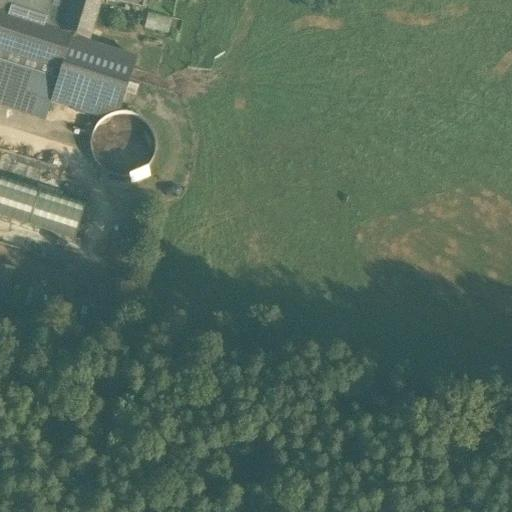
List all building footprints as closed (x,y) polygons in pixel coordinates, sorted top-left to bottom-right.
[(0,0),(0,15),(60,35),(70,0),(0,0)] [(70,0),(60,35),(71,38),(70,40),(87,46),(101,0),(70,0)] [(101,0),(142,10),(144,0),(101,0)] [(0,57),(59,77),(70,40),(71,38),(60,35),(0,15),(0,57)] [(136,61),(87,46),(70,40),(59,77),(50,104),(96,119),(119,112),(136,61)] [(50,104),(59,77),(0,57),(0,107),(45,122),(50,104)] [(119,179),(131,178),(143,172),(151,162),(154,150),(153,137),(147,126),(137,118),(125,115),(112,116),(101,122),(93,132),(89,144),(91,156),(97,168),(107,176),(119,179)] [(13,275),(0,271),(0,300),(6,302),(13,275)]
